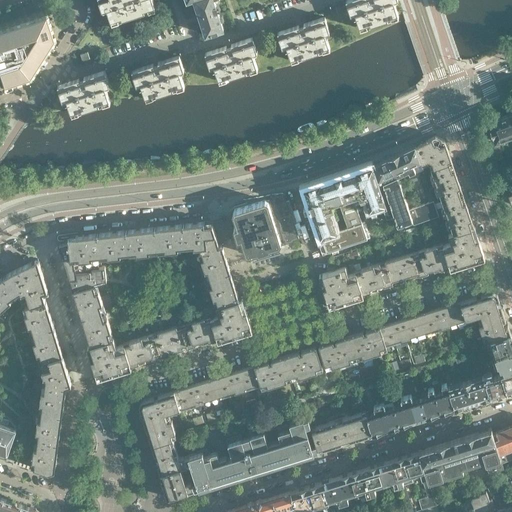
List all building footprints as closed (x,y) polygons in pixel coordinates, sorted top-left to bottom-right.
[(156,10),(152,0),(98,0),(102,10),(106,8),(112,24),(119,22),(119,21),(118,18),(121,17),(122,18),(122,19),(145,11),(144,11),(144,9),(147,8),(149,11),(148,11),(148,12),(156,10)] [(223,28),(218,11),(214,0),(194,0),(205,34),(223,28)] [(398,15),(393,0),(345,0),(350,14),(355,13),(360,29),(367,26),(367,25),(390,17),(391,19),(398,16),(398,15)] [(45,12),(44,9),(41,10),(40,11),(34,13),(33,13),(27,15),(26,15),(20,17),(18,18),(13,20),(11,20),(5,22),(4,22),(0,23),(0,86),(1,86),(3,86),(9,84),(10,83),(16,82),(17,81),(23,79),(24,79),(28,78),(30,74),(31,73),(35,66),(36,65),(40,58),(41,57),(46,50),(46,48),(51,41),(52,40),(54,37),(53,35),(52,34),(50,28),(50,26),(48,21),(48,19),(46,13),(45,12)] [(330,48),(325,32),(329,31),(325,17),(303,24),(304,27),(300,28),(298,25),(296,26),(277,32),(282,46),(286,45),(292,61),(299,59),(298,57),(322,49),(323,51),(330,48)] [(258,69),(252,53),(257,51),(252,37),(231,44),(232,47),(227,49),(226,46),(205,53),(209,67),(214,65),(219,81),(227,79),(226,77),(250,70),(250,71),(258,69)] [(90,58),(87,52),(80,54),(82,61),(90,58)] [(181,77),(179,71),(184,69),(179,55),(158,62),(159,65),(154,67),(153,63),(132,70),(136,85),(141,83),(146,99),(153,97),(153,95),(177,88),(177,89),(185,87),(182,79),(181,77)] [(111,102),(105,86),(110,84),(105,70),(83,77),(85,80),(80,82),(79,79),(57,86),(62,100),(67,98),(72,115),(79,113),(79,111),(103,103),(103,105),(111,102)] [(511,203),(511,202),(511,112),(493,119),(487,121),(489,125),(488,125),(493,138),(493,137),(495,142),(511,135),(511,187),(507,189),(511,203)] [(449,155),(444,139),(435,135),(418,143),(419,143),(428,162),(429,161),(449,155)] [(409,208),(397,174),(408,169),(409,172),(414,170),(416,172),(423,169),(421,162),(422,162),(416,143),(415,144),(414,144),(401,150),(399,151),(388,156),(387,157),(373,163),(373,164),(372,164),(385,202),(386,205),(384,206),(386,214),(393,212),(397,223),(411,218),(413,223),(438,215),(433,200),(409,208)] [(462,190),(449,155),(429,161),(441,197),(462,190)] [(314,217),(321,236),(326,252),(367,238),(352,194),(359,192),(361,198),(365,196),(369,208),(385,202),(372,164),(356,169),(356,170),(343,175),(343,174),(333,177),(334,178),(321,182),(320,181),(304,186),(305,188),(309,201),(308,201),(311,210),(312,210),(315,217),(314,217)] [(474,225),(462,190),(441,197),(453,232),(474,225)] [(298,238),(293,223),(296,222),(289,200),(286,201),(283,193),(276,194),(276,193),(269,195),(271,200),(268,201),(265,200),(234,209),(233,212),(237,226),(233,227),(237,239),(241,238),(245,252),(248,254),(257,251),(257,253),(259,253),(260,254),(261,255),(262,256),(263,256),(264,256),(265,256),(266,256),(267,255),(268,255),(268,254),(269,253),(269,252),(269,251),(269,250),(269,249),(271,249),(270,247),(279,245),(281,246),(284,245),(285,243),(298,238)] [(219,244),(211,220),(183,223),(186,247),(200,246),(200,250),(219,244)] [(186,247),(183,223),(155,227),(157,250),(186,247)] [(484,258),(474,226),(474,225),(453,232),(448,234),(451,242),(442,245),(443,246),(449,266),(450,269),(484,258)] [(157,250),(155,227),(126,230),(129,254),(157,250)] [(129,254),(126,230),(97,233),(100,257),(101,257),(129,254)] [(102,265),(101,257),(100,257),(97,233),(68,236),(69,241),(59,244),(73,290),(96,283),(107,280),(105,265),(102,265)] [(230,271),(222,246),(221,243),(219,244),(200,250),(199,250),(207,278),(230,271)] [(443,246),(437,247),(436,245),(413,252),(420,275),(428,272),(427,269),(433,268),(434,270),(449,266),(443,246)] [(420,275),(413,252),(384,261),(391,284),(420,275)] [(48,292),(38,258),(29,263),(11,271),(2,277),(16,296),(18,295),(21,293),(23,292),(26,291),(30,304),(45,299),(44,295),(48,292)] [(391,284),(384,261),(360,268),(361,271),(356,272),(362,293),(378,288),(377,285),(383,283),(383,286),(391,284)] [(362,293),(356,272),(356,273),(356,272),(347,274),(345,266),(332,270),(319,274),(329,307),(363,296),(362,293)] [(239,299),(234,282),(230,271),(207,278),(216,306),(239,299)] [(308,279),(305,271),(299,273),(301,281),(308,279)] [(16,296),(2,277),(0,278),(0,310),(2,308),(4,306),(6,304),(9,301),(11,300),(13,298),(16,296)] [(105,310),(100,297),(96,283),(73,290),(74,292),(82,317),(105,310)] [(502,307),(497,293),(492,290),(460,301),(466,321),(467,320),(467,318),(480,314),(502,307)] [(242,298),(239,299),(216,306),(219,314),(210,317),(211,318),(217,338),(218,341),(252,330),(242,298)] [(54,328),(45,299),(30,304),(22,306),(31,335),(54,328)] [(466,321),(460,301),(420,313),(426,333),(466,321)] [(507,324),(502,307),(480,314),(483,322),(479,324),(483,335),(487,334),(489,339),(511,333),(507,323),(507,324)] [(113,338),(109,325),(105,310),(82,317),(90,343),(90,345),(113,338)] [(426,333),(420,313),(380,325),(386,346),(426,333)] [(217,338),(211,318),(205,319),(204,317),(181,324),(188,347),(196,344),(195,342),(201,340),(202,343),(217,338)] [(188,347),(181,324),(152,333),(159,356),(188,347)] [(386,346),(380,325),(349,335),(356,359),(381,351),(380,347),(386,346)] [(62,355),(54,328),(31,335),(40,362),(62,355)] [(159,356),(152,333),(129,340),(130,343),(124,345),(131,365),(146,360),(145,357),(151,355),(152,358),(159,356)] [(511,350),(511,336),(511,333),(489,339),(490,340),(487,340),(493,357),(511,350)] [(356,359),(349,335),(318,345),(325,365),(331,363),(332,366),(356,359)] [(132,368),(131,365),(124,345),(124,344),(116,346),(113,338),(90,345),(87,346),(97,379),(132,368)] [(465,348),(463,341),(454,344),(456,351),(465,348)] [(322,366),(315,345),(285,355),(292,379),(317,371),(316,368),(322,366)] [(452,352),(450,345),(441,348),(443,355),(452,352)] [(511,369),(511,350),(493,357),(495,365),(498,364),(500,369),(503,368),(504,371),(504,372),(511,369)] [(425,361),(423,354),(414,356),(416,363),(425,361)] [(71,383),(62,355),(40,362),(44,374),(66,384),(71,383)] [(292,379),(285,355),(254,365),(260,385),(266,383),(268,387),(292,379)] [(466,370),(461,355),(455,356),(460,372),(466,370)] [(412,365),(409,358),(400,361),(403,368),(412,365)] [(260,385),(254,365),(214,377),(220,397),(260,385)] [(511,369),(504,372),(504,371),(500,372),(506,391),(511,389),(511,369)] [(506,391),(500,372),(492,375),(491,371),(483,374),(483,375),(490,396),(506,391)] [(63,410),(66,384),(44,374),(39,410),(62,413),(63,410)] [(490,396),(483,375),(466,381),(472,402),(483,398),(485,399),(488,398),(489,397),(490,396)] [(220,397),(214,377),(174,389),(180,410),(220,397)] [(472,402),(466,381),(448,386),(454,407),(472,402)] [(454,407),(448,386),(446,383),(442,384),(442,385),(441,385),(442,388),(443,388),(443,390),(435,393),(441,412),(454,407)] [(441,412),(435,393),(433,387),(428,388),(428,389),(427,389),(428,392),(429,392),(430,394),(421,397),(427,416),(441,412)] [(180,410),(174,389),(142,400),(139,405),(144,419),(165,412),(179,408),(179,410),(180,410)] [(427,416),(421,397),(412,400),(411,398),(412,397),(411,394),(410,395),(410,394),(405,395),(413,420),(427,416)] [(413,420),(405,395),(401,397),(400,398),(401,401),(402,400),(402,403),(394,405),(399,424),(413,420)] [(257,405),(255,398),(246,401),(248,408),(257,405)] [(244,409),(241,402),(232,405),(235,412),(244,409)] [(399,424),(394,405),(384,408),(384,406),(385,406),(384,403),(383,403),(383,402),(378,404),(386,429),(399,424)] [(386,429),(378,404),(373,405),(373,406),(372,407),(373,409),(374,409),(375,411),(366,414),(372,433),(386,429)] [(61,426),(62,413),(39,410),(35,438),(59,441),(61,426)] [(372,433),(366,414),(365,410),(311,427),(316,444),(318,450),(341,443),(340,440),(342,439),(342,440),(345,440),(345,439),(347,440),(349,440),(372,433)] [(217,418),(215,411),(206,413),(208,420),(217,418)] [(175,431),(172,419),(167,421),(165,412),(144,419),(151,444),(173,437),(171,432),(175,431)] [(204,422),(201,415),(192,418),(195,425),(204,422)] [(300,457),(314,453),(313,451),(318,450),(316,444),(311,445),(306,426),(310,425),(308,418),(306,418),(303,419),(303,418),(289,422),(291,427),(278,431),(280,438),(267,442),(262,425),(248,430),(250,436),(242,438),(240,432),(226,436),(232,456),(227,458),(227,455),(219,457),(217,451),(204,455),(203,449),(188,454),(189,455),(184,456),(185,457),(184,457),(187,464),(194,489),(199,487),(199,488),(212,484),(226,480),(226,479),(252,471),(260,468),(261,469),(274,465),(274,464),(294,458),(299,457),(300,457)] [(9,449),(16,428),(7,425),(0,422),(0,453),(7,456),(8,455),(7,455),(9,449)] [(511,424),(492,431),(502,464),(503,463),(511,459),(511,424)] [(470,455),(472,463),(484,459),(488,472),(504,466),(503,463),(502,464),(492,431),(491,428),(489,428),(421,449),(419,450),(428,480),(463,470),(460,460),(467,458),(466,456),(470,455)] [(179,457),(173,437),(151,444),(160,472),(187,464),(184,457),(183,455),(179,457)] [(57,455),(59,441),(35,438),(33,451),(17,448),(13,458),(49,471),(53,470),(55,469),(56,457),(57,457),(57,455)] [(435,503),(428,480),(419,450),(405,454),(410,471),(419,469),(427,496),(419,499),(421,508),(425,506),(435,503)] [(410,471),(405,454),(391,459),(399,484),(403,482),(401,474),(410,471)] [(399,484),(391,459),(377,463),(382,480),(391,477),(394,485),(399,484)] [(382,480),(377,463),(363,467),(371,493),(376,491),(373,483),(382,480)] [(187,464),(160,472),(163,485),(167,497),(194,489),(187,464)] [(371,493),(363,467),(349,472),(354,489),(364,486),(366,494),(371,493)] [(354,489),(349,472),(334,476),(342,502),(347,500),(344,492),(354,489)] [(342,502),(334,476),(320,481),(325,498),(335,495),(337,503),(342,502)] [(511,484),(510,481),(510,480),(499,483),(501,489),(511,484)] [(325,498),(320,481),(305,485),(311,504),(321,504),(326,502),(325,498)] [(501,489),(499,483),(487,487),(489,492),(501,489)] [(311,504),(305,485),(291,490),(295,505),(311,504)] [(295,505),(291,490),(274,495),(279,510),(295,505)] [(0,511),(8,511),(12,500),(0,495),(0,511)] [(279,510),(274,495),(262,499),(260,498),(256,499),(255,501),(257,500),(261,511),(269,508),(270,510),(273,511),(279,510)] [(457,503),(454,497),(440,502),(442,508),(457,503)] [(494,511),(497,511),(491,497),(459,510),(460,511),(494,511)] [(22,511),(26,505),(12,500),(8,511),(22,511)] [(256,511),(261,511),(257,500),(255,501),(254,501),(252,500),(248,502),(246,504),(240,506),(242,511),(256,511)] [(440,502),(435,503),(425,506),(427,511),(428,511),(442,508),(440,502)]
